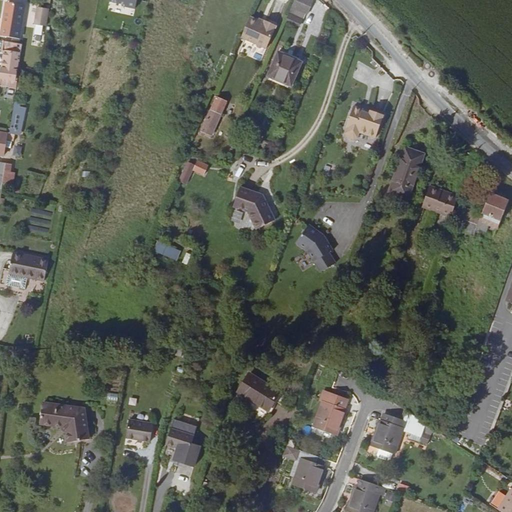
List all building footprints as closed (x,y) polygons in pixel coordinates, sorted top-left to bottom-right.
[(108,0),(118,3),(117,5),(133,9),(135,0),(108,0)] [(313,0),(294,0),(293,5),(308,12),(313,0)] [(9,43),(17,44),(22,6),(7,4),(5,21),(5,23),(0,22),(0,37),(10,39),(9,43)] [(43,28),(46,11),(35,9),(32,26),(43,28)] [(264,25),(249,18),(240,39),(255,45),(255,48),(260,50),(263,49),(266,50),(276,27),(265,22),(264,25)] [(17,71),(21,45),(17,44),(9,43),(3,42),(3,44),(1,44),(1,48),(2,48),(0,65),(0,87),(14,90),(17,71)] [(301,63),(279,51),(267,73),(289,85),(301,63)] [(225,105),(215,101),(200,138),(203,139),(204,136),(211,139),(225,105)] [(364,107),(355,103),(347,125),(348,126),(347,131),(348,135),(354,137),(358,135),(360,130),(376,136),(385,113),(372,109),(371,111),(363,108),(364,107)] [(8,135),(7,141),(12,142),(14,130),(17,130),(20,115),(11,113),(8,134),(8,135)] [(388,193),(392,195),(408,151),(404,150),(388,193)] [(408,151),(392,195),(407,200),(422,157),(408,151)] [(186,189),(194,169),(188,166),(180,186),(186,189)] [(262,193),(240,185),(233,204),(248,210),(256,226),(274,218),(262,193)] [(447,216),(453,197),(440,192),(440,191),(428,186),(421,207),(447,216)] [(480,217),(460,209),(455,221),(457,221),(453,231),(472,238),(474,234),(477,235),(478,231),(482,233),(484,227),(496,231),(507,204),(488,197),(480,217)] [(305,227),(292,247),(305,256),(318,277),(335,267),(328,257),(331,254),(321,238),(305,227)] [(177,261),(181,250),(157,241),(153,251),(177,261)] [(18,276),(23,255),(12,253),(9,275),(18,276)] [(47,259),(23,255),(18,276),(36,279),(37,271),(45,273),(47,259)] [(44,280),(45,273),(37,271),(36,279),(44,280)] [(18,276),(9,275),(7,287),(26,289),(27,278),(18,276)] [(389,300),(381,298),(377,310),(384,313),(389,300)] [(321,359),(319,366),(325,370),(327,363),(321,359)] [(277,397),(246,376),(236,393),(266,413),(277,397)] [(160,406),(166,393),(158,389),(153,403),(160,406)] [(107,393),(107,400),(117,401),(118,393),(107,393)] [(342,411),(346,403),(321,394),(318,403),(321,404),(312,428),(335,437),(344,412),(342,411)] [(85,410),(43,405),(40,425),(62,429),(62,431),(63,432),(64,433),(66,434),(67,434),(70,444),(90,441),(85,410)] [(423,426),(405,414),(402,423),(381,416),(369,447),(392,456),(401,431),(410,435),(419,438),(423,426)] [(151,424),(128,421),(125,440),(148,443),(151,424)] [(172,421),(163,446),(175,450),(172,462),(191,468),(198,448),(189,445),(195,428),(172,421)] [(324,463),(298,454),(296,461),(300,462),(291,486),(315,495),(324,470),(321,469),(324,463)] [(380,498),(383,490),(358,482),(356,489),(354,488),(345,511),(370,511),(376,497),(380,498)] [(407,494),(409,486),(399,483),(397,490),(407,494)] [(511,511),(511,492),(510,492),(497,511),(511,511)]
